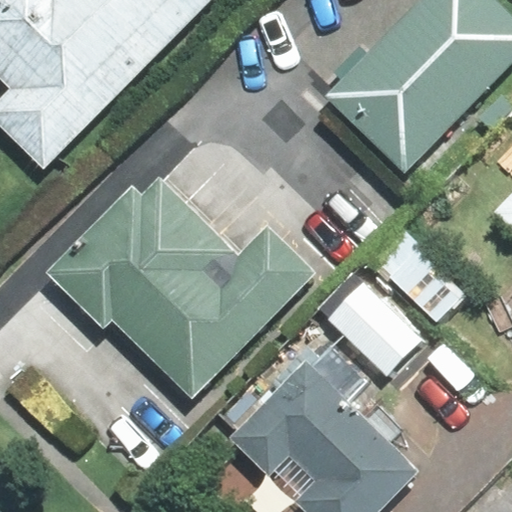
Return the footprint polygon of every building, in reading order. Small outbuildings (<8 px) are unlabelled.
[(0,108),(0,111),(61,173),(236,0),(0,0),(0,66),(21,88),(0,108)] [(511,0),(446,0),(344,101),(422,179),(511,90),(511,0)] [(263,264),(172,176),(69,283),(127,338),(137,331),(215,407),(341,279),(294,233),(263,264)] [(446,254),(411,286),(458,338),(493,306),(446,254)] [(346,324),(246,426),(333,511),(398,511),(444,466),(374,397),(397,374),(346,324)]
